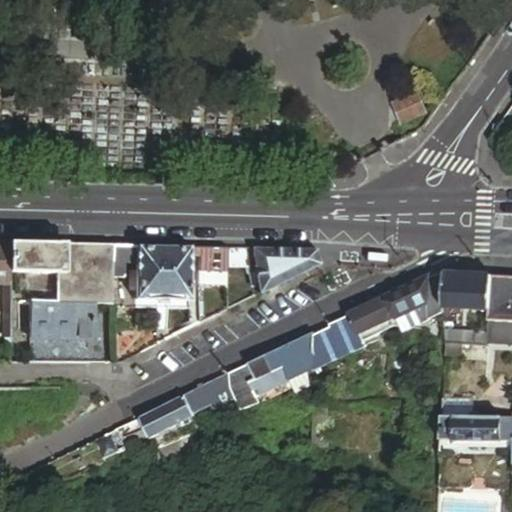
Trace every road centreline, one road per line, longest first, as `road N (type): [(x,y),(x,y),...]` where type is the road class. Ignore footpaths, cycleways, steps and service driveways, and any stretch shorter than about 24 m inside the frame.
road 1 (tertiary): [(440,218),(0,208)]
road 2 (unclassified): [(173,394),(439,261),(440,218)]
road 3 (unclassified): [(0,474),(173,394)]
road 4 (residential): [(440,218),(445,161),(511,57)]
road 5 (residential): [(0,375),(93,376),(173,394)]
road 6 (secondary): [(0,133),(74,0)]
